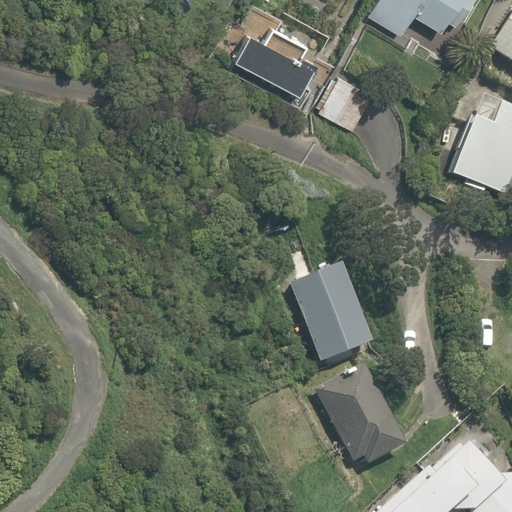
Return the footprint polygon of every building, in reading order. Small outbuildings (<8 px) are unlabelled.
[(463,0),(375,0),(364,18),(398,39),(411,18),(436,33),(443,21),(454,27),(468,3),(463,0)] [(511,14),(490,49),(511,63),(511,14)] [(249,32),(232,62),(292,95),(309,64),(294,57),(302,42),(269,23),(260,38),(249,32)] [(334,71),(312,109),(349,131),(372,93),(334,71)] [(482,196),(485,188),(498,195),(511,167),(511,102),(467,80),(448,118),(462,124),(441,167),(463,178),(460,185),(482,196)] [(365,343),(339,262),(291,278),(318,359),(365,343)] [(357,367),(313,392),(353,464),(398,439),(357,367)] [(510,511),(511,504),(511,459),(472,416),(369,511),(448,511),(455,506),(460,511),(510,511)]
